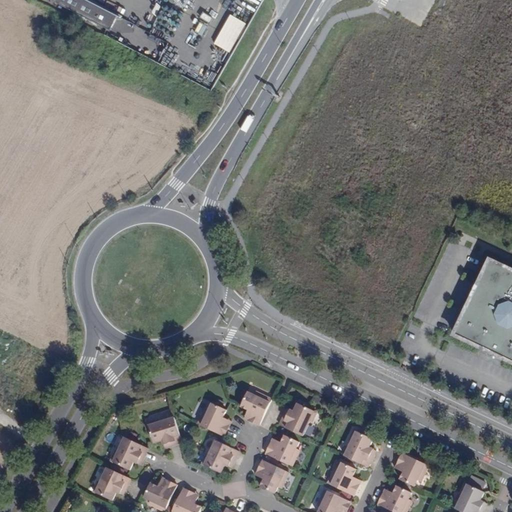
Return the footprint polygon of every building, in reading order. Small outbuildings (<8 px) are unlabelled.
[(86,7),(68,0),(62,14),(80,22),(86,7)] [(214,46),(231,53),(244,22),(227,15),(214,46)] [(158,38),(143,30),(132,51),(147,59),(158,39),(158,38)] [(172,46),(158,39),(147,59),(161,66),(172,46)] [(186,54),(172,46),(161,66),(175,74),(186,54)] [(511,271),(487,260),(450,338),(511,366),(511,271)] [(246,418),(260,425),(271,398),(254,390),(253,394),(245,390),(238,404),(247,408),(246,410),(249,412),(246,418)] [(230,424),(224,421),(225,418),(224,417),(228,409),(213,402),(210,409),(207,407),(199,424),(224,436),(230,424)] [(291,409),(289,414),(286,412),(280,425),(303,435),(310,420),(312,421),(317,411),(299,403),(295,411),(291,409)] [(154,441),(163,438),(164,443),(168,442),(169,445),(182,441),(175,417),(159,422),(158,419),(148,422),(154,441)] [(351,439),(353,440),(345,456),(369,467),(376,452),(373,451),(374,447),(371,445),(375,438),(356,429),(351,439)] [(285,435),(282,442),(280,441),(278,444),(272,441),(266,453),(292,466),(300,449),(296,448),(299,441),(285,435)] [(148,448),(125,437),(119,452),(116,450),(112,460),(130,469),(134,461),(138,462),(140,458),(143,460),(148,448)] [(234,448),(218,440),(211,455),(209,454),(204,463),(223,472),(227,464),(230,466),(232,462),(235,463),(241,451),(234,448)] [(398,464),(404,467),(402,471),(403,472),(400,479),(414,486),(418,479),(421,481),(428,464),(403,452),(398,464)] [(258,472),(264,475),(262,478),(264,479),(261,485),(275,491),(278,486),(281,488),(289,472),(264,459),(258,472)] [(337,467),(329,483),(355,495),(360,484),(354,480),(356,477),(354,477),(357,469),(343,463),(340,468),(337,467)] [(125,491),(131,478),(108,467),(101,482),(99,481),(94,490),(112,499),(116,491),(119,493),(122,489),(125,491)] [(166,479),(163,485),(160,484),(159,485),(152,482),(145,496),(151,499),(149,502),(166,510),(178,485),(166,479)] [(461,492),(464,493),(456,509),(463,511),(483,511),(486,507),(483,506),(484,502),(481,500),(485,491),(466,482),(461,492)] [(395,511),(405,511),(412,499),(408,497),(411,492),(397,485),(394,492),(392,491),(390,495),(384,492),(378,504),(395,511)] [(200,511),(203,507),(195,503),(196,501),(193,500),(196,493),(184,487),(172,511),(200,511)] [(338,511),(340,510),(342,511),(347,511),(352,502),(326,489),(319,504),(322,506),(319,511),(338,511)]
